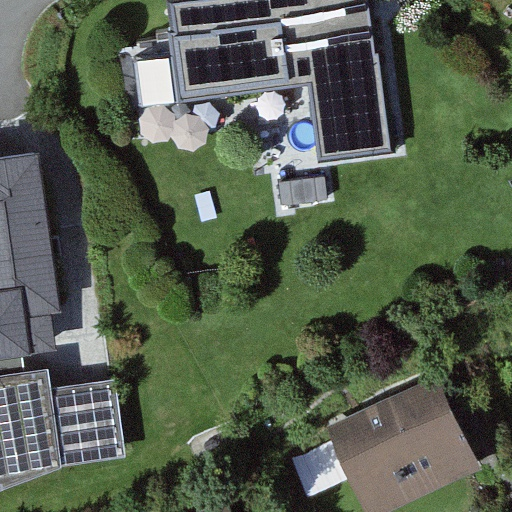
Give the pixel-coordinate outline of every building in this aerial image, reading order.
[(170,0),(177,51),(134,57),(140,103),(217,93),(216,84),(278,76),(278,79),(315,74),(323,139),(349,136),(351,151),(393,146),(381,47),(376,47),(370,0),(170,0)] [(0,346),(51,340),(46,303),(54,302),(34,151),(0,155),(0,346)] [(437,378),(333,427),(372,508),(476,459),(437,378)] [(0,471),(26,469),(25,462),(56,458),(49,398),(29,400),(26,380),(0,382),(0,471)] [(213,511),(210,503),(187,511),(213,511)]
